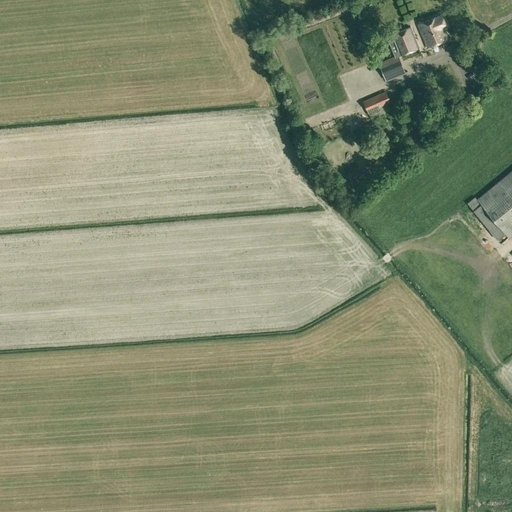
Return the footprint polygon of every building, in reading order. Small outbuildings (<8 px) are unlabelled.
[(446,26),(441,14),(417,24),(427,47),(448,39),(443,27),(446,26)] [(419,47),(411,26),(392,34),(400,55),(419,47)] [(398,55),(379,62),(386,81),(405,73),(398,55)] [(385,90),(362,100),(368,112),(390,102),(385,90)] [(477,200),(480,204),(504,234),(509,239),(511,236),(511,169),(477,198),(476,199),(477,200)] [(473,210),(480,204),(477,200),(476,199),(477,198),(475,196),(467,202),(470,205),(473,210)] [(504,234),(480,204),(473,210),(473,211),(497,240),(504,234)]
